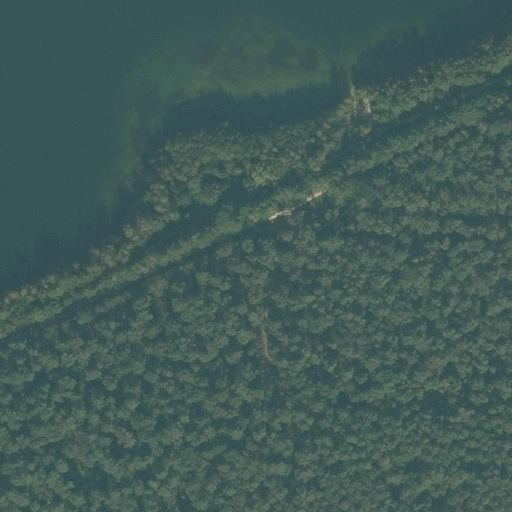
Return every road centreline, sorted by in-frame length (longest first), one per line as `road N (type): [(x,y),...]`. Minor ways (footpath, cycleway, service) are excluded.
road 1 (unclassified): [(511,111),(0,352)]
road 2 (track): [(281,511),(298,418),(265,330),(279,220)]
road 3 (track): [(318,202),(511,214)]
